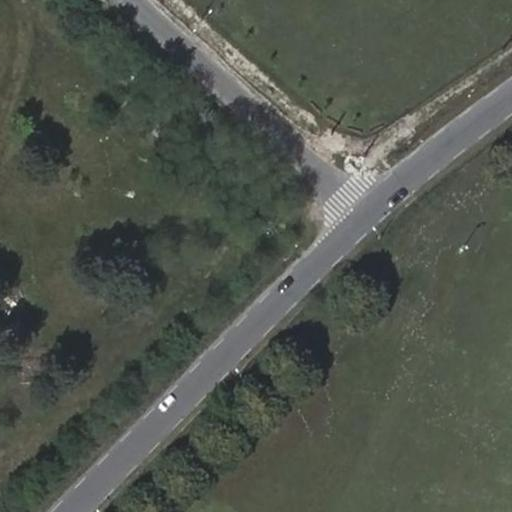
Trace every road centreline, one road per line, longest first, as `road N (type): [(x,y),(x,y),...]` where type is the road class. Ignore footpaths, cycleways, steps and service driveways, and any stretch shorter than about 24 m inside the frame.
road 1 (residential): [(71,511),(362,219)]
road 2 (residential): [(124,0),(362,219)]
road 3 (residential): [(362,219),(511,97)]
road 4 (unknown): [(25,0),(30,46),(0,140)]
